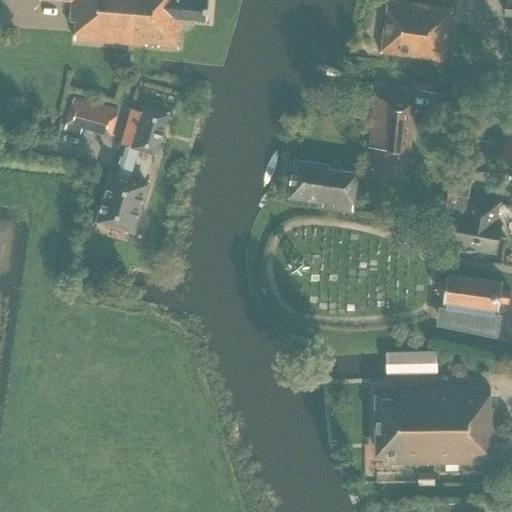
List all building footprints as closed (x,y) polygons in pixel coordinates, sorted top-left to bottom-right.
[(55,0),(72,1),(70,22),(76,22),(75,40),(178,48),(180,19),(207,21),(208,0),(55,0)] [(451,8),(389,0),(387,0),(381,53),(445,61),(451,8)] [(408,152),(413,100),(374,96),(369,148),(375,148),(372,178),(393,180),(396,151),(408,152)] [(82,128),(110,136),(117,113),(72,101),(65,130),(80,134),(82,128)] [(169,113),(153,109),(143,106),(141,111),(132,108),(121,144),(126,145),(118,175),(112,173),(98,221),(134,231),(147,184),(129,179),(138,149),(156,155),(169,113)] [(294,160),(288,197),(322,203),(322,207),(351,212),(357,173),(328,168),(329,165),(294,160)] [(495,253),(501,223),(498,222),(501,202),(469,195),(471,181),(450,177),(440,232),(452,234),(450,245),(495,253)] [(500,290),(501,282),(447,274),(447,279),(438,282),(437,293),(444,298),(443,306),(445,306),(444,311),(442,311),(440,325),(494,333),(498,307),(496,307),(496,302),(508,304),(510,291),(500,290)] [(437,351),(386,352),(387,376),(437,375),(437,351)] [(489,409),(490,389),(421,389),(421,391),(400,391),(400,395),(374,395),(375,458),(381,458),(381,465),(494,464),(494,409),(489,409)] [(434,473),(418,473),(418,486),(434,486),(434,473)]
